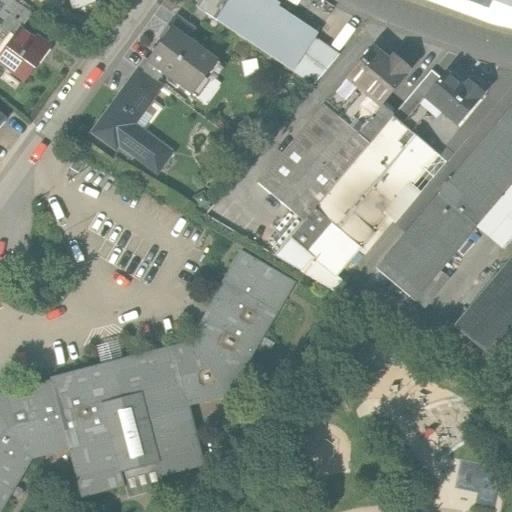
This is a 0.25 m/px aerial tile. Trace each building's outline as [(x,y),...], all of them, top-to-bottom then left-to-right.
[(0,0),(0,28),(13,38),(30,15),(8,0),(0,0)] [(292,72),(315,39),(316,36),(262,0),(202,0),(197,7),(292,72)] [(511,0),(418,0),(492,27),(511,30),(511,0)] [(171,30),(146,64),(161,75),(191,97),(216,64),(171,30)] [(0,60),(0,68),(23,86),(50,49),(37,39),(34,43),(20,33),(0,60)] [(315,39),(292,72),(312,86),(338,56),(315,39)] [(347,81),(379,107),(409,71),(392,57),(388,62),(373,50),(347,81)] [(153,85),(161,75),(146,64),(143,61),(135,71),(153,85)] [(161,90),(153,85),(135,71),(89,134),(114,152),(118,147),(156,175),(171,155),(133,127),(161,90)] [(431,72),(392,119),(400,126),(422,101),(440,80),(431,72)] [(440,80),(422,101),(455,129),(483,97),(467,84),(462,90),(444,75),(440,80)] [(392,119),(380,109),(356,137),(322,108),(258,184),(303,222),(392,119)] [(511,109),(375,272),(413,304),(475,230),(501,252),(511,238),(511,109)] [(392,119),(303,222),(273,258),(299,274),(310,261),(334,281),(357,253),(364,258),(444,163),(400,126),(392,119)] [(85,161),(76,157),(69,170),(77,175),(85,161)] [(51,383),(0,396),(0,511),(30,461),(68,451),(81,500),(123,489),(127,501),(163,491),(160,479),(204,467),(188,407),(228,396),(294,284),(241,253),(187,345),(50,380),(51,383)] [(511,261),(455,330),(492,361),(511,337),(511,261)]
